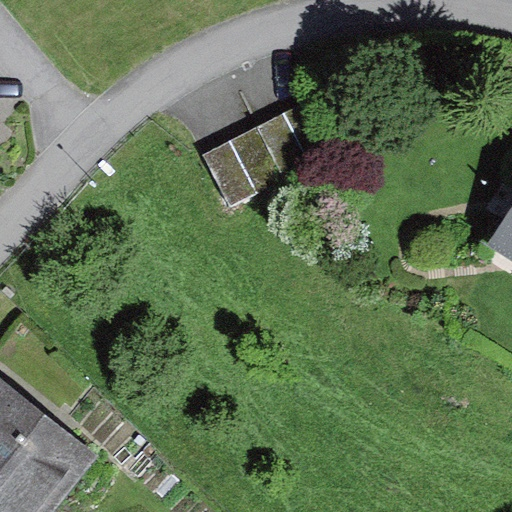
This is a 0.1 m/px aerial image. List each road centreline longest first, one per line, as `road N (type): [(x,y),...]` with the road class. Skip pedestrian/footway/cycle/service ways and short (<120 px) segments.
road 1 (residential): [(89,138),(155,87),(307,15),(397,1),(466,2),(511,14)]
road 2 (residential): [(0,27),(89,138)]
road 3 (residential): [(0,230),(89,138)]
